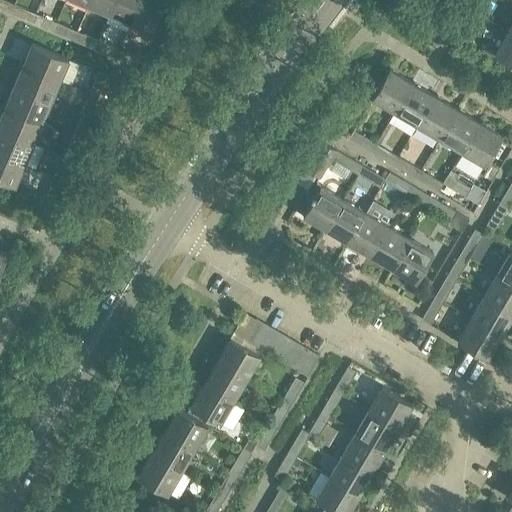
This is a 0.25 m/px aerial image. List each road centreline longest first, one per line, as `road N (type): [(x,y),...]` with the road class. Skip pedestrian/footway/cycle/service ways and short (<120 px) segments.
road 1 (residential): [(469,406),(166,226)]
road 2 (tertiary): [(0,508),(166,226)]
road 3 (tertiary): [(166,226),(327,0)]
